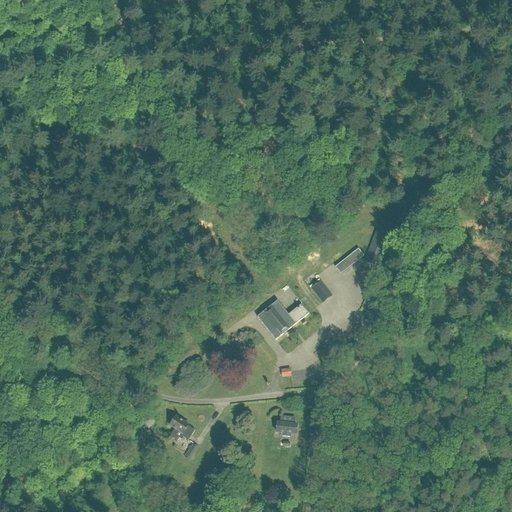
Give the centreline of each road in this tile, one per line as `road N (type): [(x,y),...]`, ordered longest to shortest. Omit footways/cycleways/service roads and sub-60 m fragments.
road 1 (track): [(0,67),(511,30)]
road 2 (unclassified): [(0,307),(160,397),(219,402),(318,394)]
road 3 (track): [(364,325),(404,222),(490,110)]
